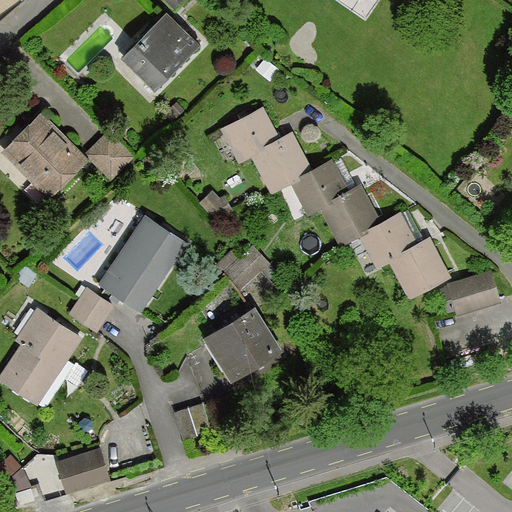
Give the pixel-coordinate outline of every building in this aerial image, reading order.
[(169,14),(127,57),(157,86),(199,43),(169,14)] [(264,110),(226,130),(241,158),(254,151),(275,189),(293,179),(311,211),(323,205),(343,241),(362,231),(379,264),(392,258),(412,295),(449,274),(431,241),(419,247),(402,216),(384,226),(362,187),(350,194),(333,162),(313,173),(293,135),(281,142),(264,110)] [(86,159),(43,116),(7,152),(50,195),(86,159)] [(132,156),(110,135),(99,146),(90,155),(113,176),(132,156)] [(214,192),(202,203),(217,218),(231,210),(225,197),(220,199),(214,192)] [(111,284),(143,306),(186,243),(147,216),(126,247),(133,252),(111,284)] [(255,248),(227,274),(241,288),(268,262),(255,248)] [(492,274),(453,285),(461,311),(499,299),(492,274)] [(112,306),(89,290),(74,313),(98,328),(112,306)] [(3,378),(38,402),(80,337),(38,311),(20,340),(25,344),(3,378)] [(255,312),(211,341),(235,380),(280,352),(255,312)] [(203,402),(190,407),(199,435),(213,430),(203,402)] [(190,407),(176,412),(185,439),(199,435),(190,407)] [(100,451),(61,463),(69,490),(108,478),(104,463),(100,451)] [(0,485),(19,466),(9,456),(0,465),(0,485)]
